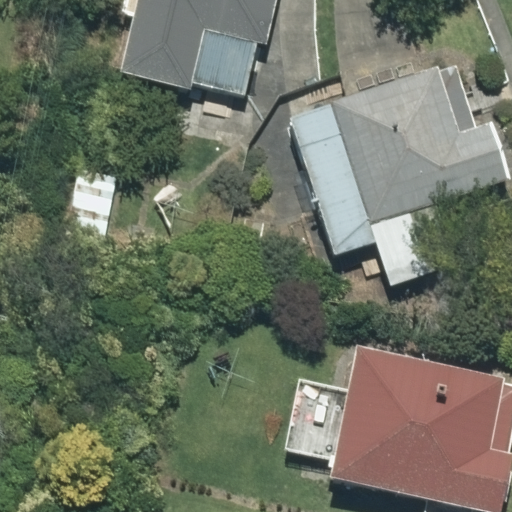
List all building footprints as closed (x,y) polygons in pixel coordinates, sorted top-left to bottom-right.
[(130,0),(111,80),(184,98),(186,88),(239,100),(251,48),(258,50),(270,0),(130,0)] [(432,76),(283,125),(328,261),(370,247),(365,233),(504,186),(486,130),(454,141),(432,76)] [(75,171),(60,240),(101,249),(116,179),(75,171)] [(239,218),(230,276),(260,281),(269,223),(239,218)] [(511,291),(477,287),(471,332),(511,338),(511,291)] [(321,489),(440,511),(495,511),(507,460),(485,455),(499,385),(347,355),(321,489)]
